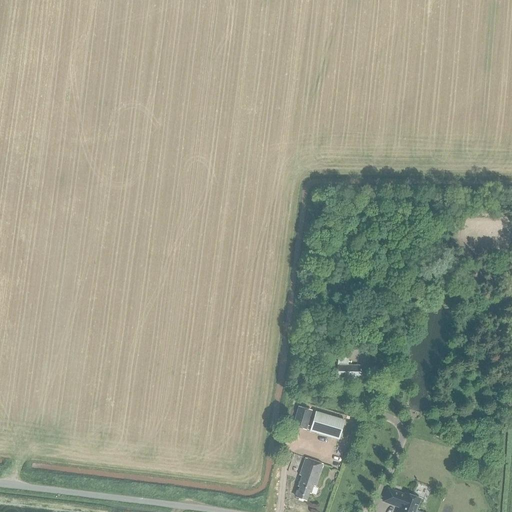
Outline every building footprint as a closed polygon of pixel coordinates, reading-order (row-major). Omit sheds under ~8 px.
[(337,350),(348,350),(348,338),(338,338),(337,350)] [(345,365),(348,365),(348,351),(337,351),(337,359),(339,359),(345,360),(345,365)] [(336,378),(361,379),(361,365),(348,365),(345,365),(345,360),(339,359),(337,359),(336,378)] [(292,426),(305,430),(311,411),(298,407),(292,426)] [(344,420),(315,412),(310,431),(338,440),(344,420)] [(323,464),(305,459),(299,476),(301,476),(297,487),(299,488),(296,498),(306,501),(308,494),(310,494),(313,486),(315,487),(323,464)] [(404,496),(388,489),(383,502),(400,508),(398,511),(415,511),(420,499),(405,494),(404,496)]
